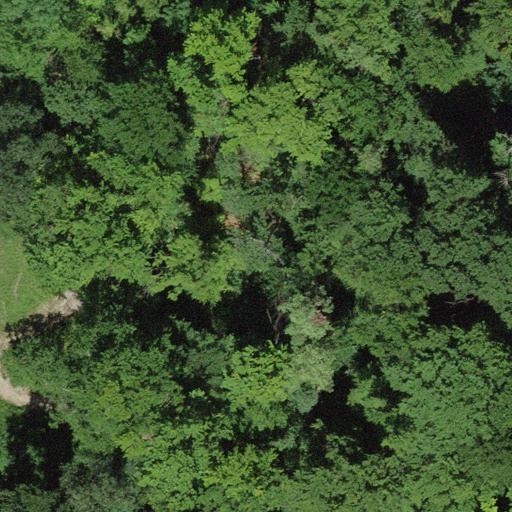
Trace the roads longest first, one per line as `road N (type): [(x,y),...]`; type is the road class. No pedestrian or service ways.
road 1 (track): [(0,362),(322,443),(476,511)]
road 2 (track): [(5,0),(46,97),(78,252),(15,302),(0,329)]
